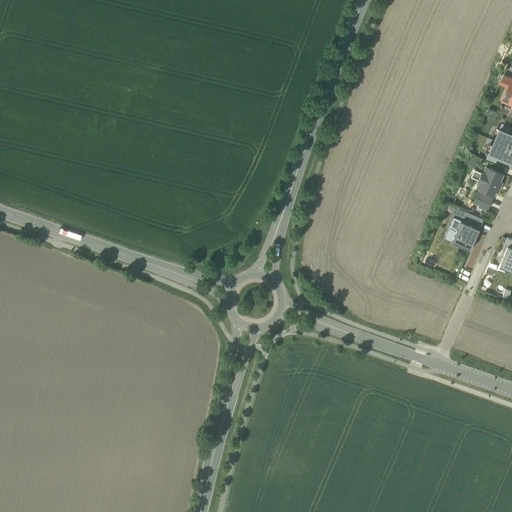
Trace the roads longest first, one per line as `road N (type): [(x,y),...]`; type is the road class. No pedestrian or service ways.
road 1 (secondary): [(364,0),(265,276)]
road 2 (secondary): [(230,291),(0,213)]
road 3 (secondary): [(202,511),(246,329)]
road 4 (tertiary): [(283,311),(436,365)]
road 5 (residential): [(436,365),(501,219)]
